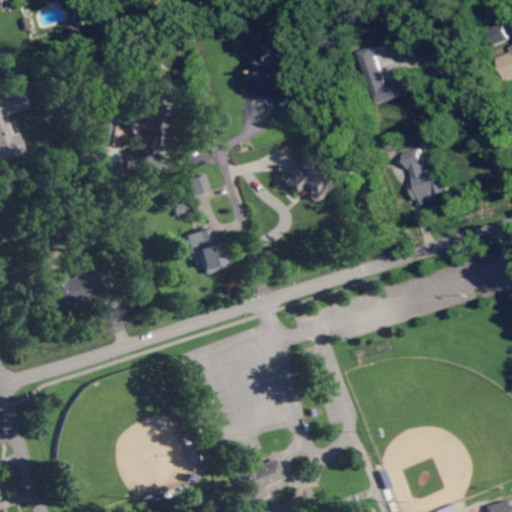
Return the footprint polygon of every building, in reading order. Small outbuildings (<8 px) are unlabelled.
[(496,45),(511,37),(506,23),(490,30),(496,45)] [(73,38),(70,28),(81,25),(84,35),(73,38)] [(390,84),(415,75),(420,91),(380,105),(362,53),(378,48),(390,84)] [(511,77),(508,79),(500,58),(511,52),(511,77)] [(300,65),(292,80),(288,78),(280,93),(273,89),(272,90),(263,85),(263,84),(253,78),(261,65),(260,64),(262,59),(263,60),(265,57),(275,63),(280,55),(300,65)] [(162,117),(157,116),(155,124),(154,124),(153,128),(160,130),(156,149),(133,145),(136,128),(128,126),(132,103),(125,102),(128,89),(160,95),(158,105),(164,106),(162,117)] [(0,108),(9,135),(14,133),(21,153),(0,159),(0,108)] [(428,172),(441,168),(448,191),(437,195),(439,200),(424,205),(422,198),(417,200),(417,199),(414,192),(412,184),(417,182),(415,176),(413,169),(410,170),(406,155),(423,149),(427,164),(425,165),(428,172)] [(321,199),(320,198),(318,200),(314,200),(311,197),(311,192),(304,185),(297,192),(292,187),(291,188),(285,181),(303,164),(302,163),(306,160),(305,159),(315,150),(329,165),(327,166),(340,181),(321,199)] [(193,195),(189,179),(206,174),(210,190),(193,195)] [(175,216),(172,206),(186,202),(189,213),(175,216)] [(92,236),(89,225),(97,223),(100,234),(92,236)] [(213,236),(218,234),(224,253),(226,252),(230,266),(203,274),(195,249),(190,251),(185,235),(210,227),(213,236)] [(51,312),(43,286),(91,271),(98,294),(67,304),(68,307),(51,312)] [(179,427),(185,426),(190,443),(185,445),(179,427)] [(254,466),(275,457),(282,475),(282,476),(265,483),(261,484),(265,493),(266,494),(251,500),(247,502),(243,494),(231,465),(250,457),(254,466)] [(384,487),(378,470),(383,468),(390,485),(384,487)] [(193,482),(187,479),(190,473),(195,475),(196,476),(194,479),(193,482)] [(213,502),(209,492),(219,488),(223,499),(213,502)] [(164,496),(146,502),(144,496),(162,490),(164,496)] [(488,511),(486,505),(499,500),(504,499),(508,511),(488,511)] [(456,509),(447,511),(435,511),(435,509),(453,502),(456,509)]
